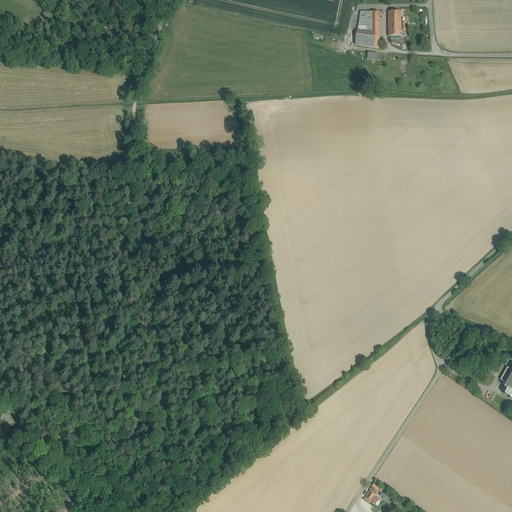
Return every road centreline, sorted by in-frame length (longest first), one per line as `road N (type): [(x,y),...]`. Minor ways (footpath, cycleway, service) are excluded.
road 1 (track): [(431,5),(362,7),(350,42),(378,52),(438,52)]
road 2 (track): [(439,370),(347,511)]
road 3 (track): [(511,239),(429,316),(439,370)]
